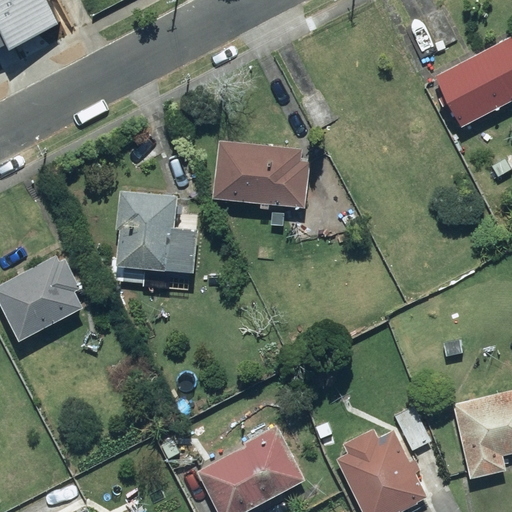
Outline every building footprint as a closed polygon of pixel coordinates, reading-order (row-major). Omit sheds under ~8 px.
[(46,0),(0,0),(0,29),(7,44),(10,49),(59,25),(46,0)] [(511,33),(440,71),(468,123),(511,99),(511,33)] [(306,144),(225,137),(220,192),(310,199),(313,158),(305,158),(306,144)] [(501,173),(511,166),(511,142),(508,145),(511,150),(511,151),(508,154),(495,164),(501,173)] [(125,184),(119,257),(199,264),(203,223),(178,221),(181,189),(125,184)] [(66,249),(0,282),(0,284),(24,333),(92,299),(66,249)] [(511,386),(457,399),(475,474),(510,465),(506,449),(511,447),(511,386)] [(416,404),(398,414),(416,449),(435,439),(416,404)] [(282,424),(205,465),(229,511),(237,511),(309,474),(282,424)] [(398,425),(383,433),(379,424),(348,439),(353,448),(341,454),(371,511),(387,511),(432,489),(398,425)] [(96,511),(92,503),(74,511),(96,511)]
